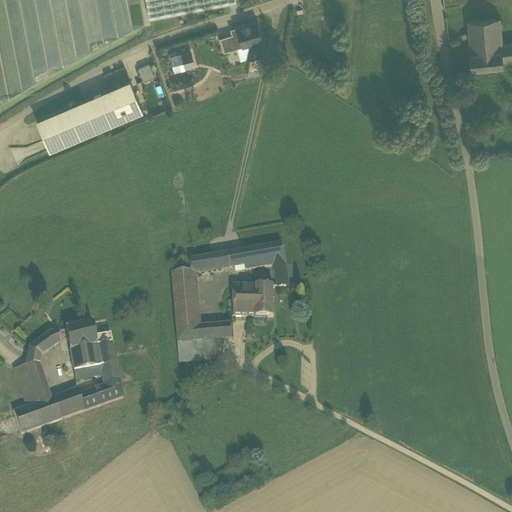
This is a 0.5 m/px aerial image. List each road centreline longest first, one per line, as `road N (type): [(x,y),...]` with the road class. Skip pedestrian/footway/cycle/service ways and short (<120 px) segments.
road 1 (unclassified): [(437,0),(472,182),(490,359),(511,430)]
road 2 (unclassified): [(0,128),(150,43),(291,0)]
